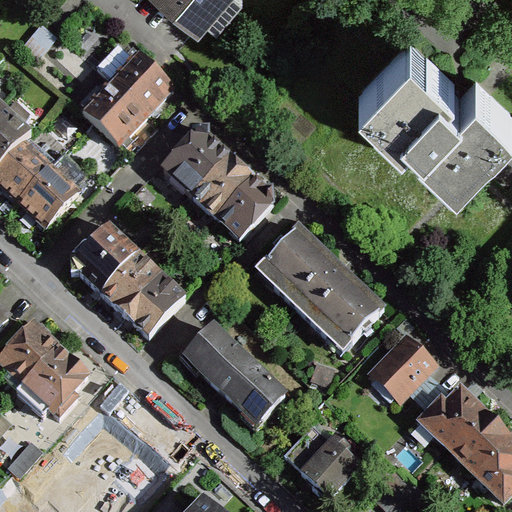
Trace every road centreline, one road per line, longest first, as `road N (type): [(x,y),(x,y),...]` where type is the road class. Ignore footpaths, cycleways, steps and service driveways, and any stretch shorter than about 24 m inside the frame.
road 1 (residential): [(288,511),(0,243)]
road 2 (residential): [(511,395),(289,189)]
